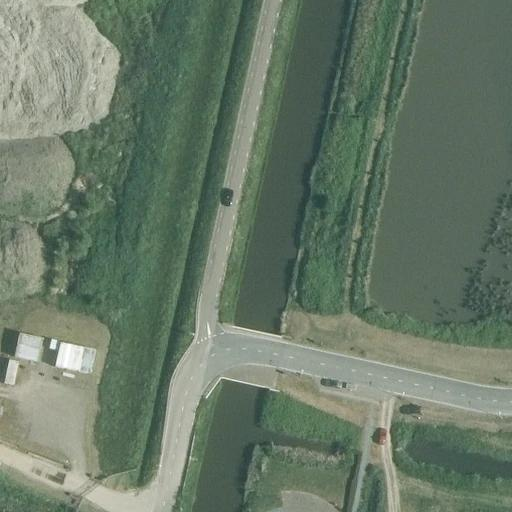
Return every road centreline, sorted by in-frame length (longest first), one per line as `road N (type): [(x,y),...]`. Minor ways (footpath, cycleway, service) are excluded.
road 1 (tertiary): [(208,344),(212,288),(277,0)]
road 2 (tertiary): [(208,344),(511,402)]
road 3 (tertiary): [(164,511),(190,388),(208,344)]
road 4 (track): [(0,453),(112,503),(153,511)]
road 5 (track): [(391,511),(377,395)]
